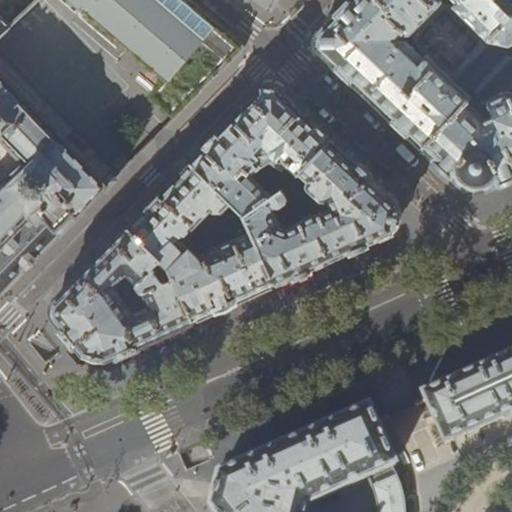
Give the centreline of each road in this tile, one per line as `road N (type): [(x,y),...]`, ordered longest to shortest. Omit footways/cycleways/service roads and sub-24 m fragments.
road 1 (primary): [(119,438),(489,272)]
road 2 (residential): [(0,325),(273,48)]
road 3 (residential): [(273,48),(465,234),(489,272)]
road 4 (primary): [(0,492),(119,438)]
